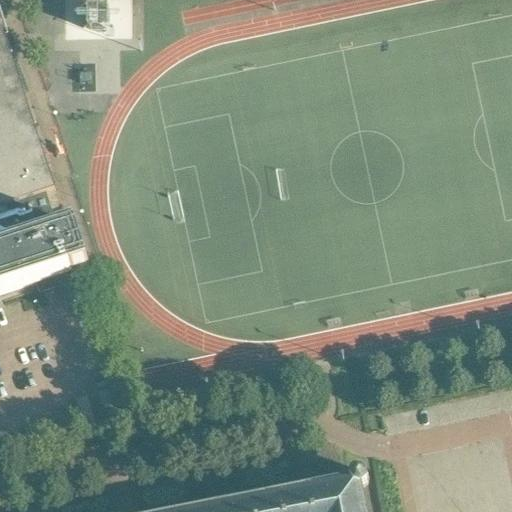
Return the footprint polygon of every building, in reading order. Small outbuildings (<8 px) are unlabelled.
[(0,7),(0,250),(58,232),(46,195),(56,191),(4,33),(8,32),(0,7)] [(71,212),(56,217),(59,229),(75,224),(71,212)] [(58,232),(0,250),(0,296),(73,272),(73,273),(90,267),(76,226),(58,232)] [(112,389),(104,391),(116,428),(124,426),(112,389)] [(85,397),(78,399),(84,421),(89,437),(97,434),(85,397)] [(358,471),(353,475),(351,482),(199,511),(366,511),(362,489),(368,485),(369,478),(365,472),(358,471)]
